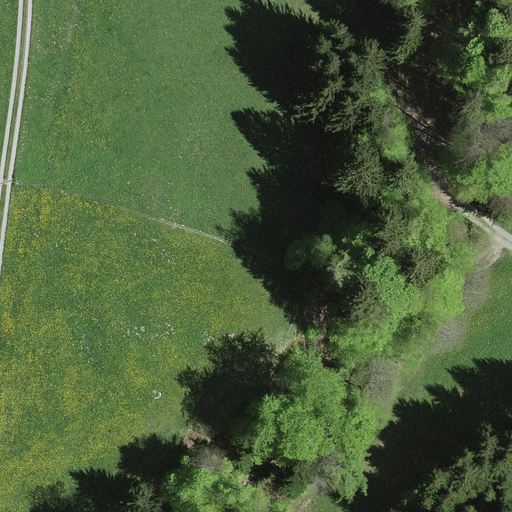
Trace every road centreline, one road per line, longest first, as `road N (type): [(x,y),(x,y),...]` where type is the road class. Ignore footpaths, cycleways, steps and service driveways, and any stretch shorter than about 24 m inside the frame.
road 1 (track): [(511,204),(431,177),(355,0)]
road 2 (track): [(23,0),(0,224)]
